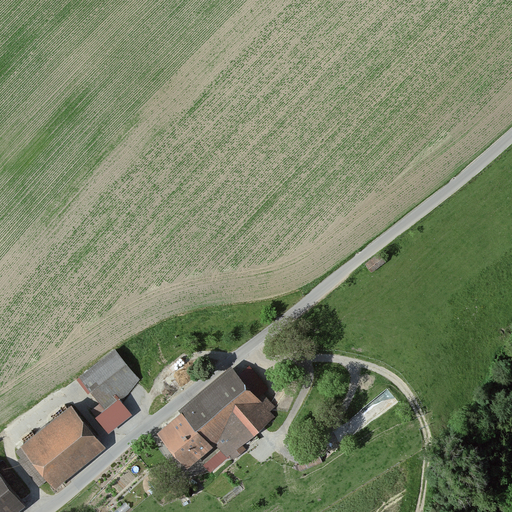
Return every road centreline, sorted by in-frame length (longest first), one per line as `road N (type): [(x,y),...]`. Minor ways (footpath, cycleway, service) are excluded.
road 1 (tertiary): [(511,133),(41,511)]
road 2 (track): [(351,361),(408,390),(425,450),(413,511)]
